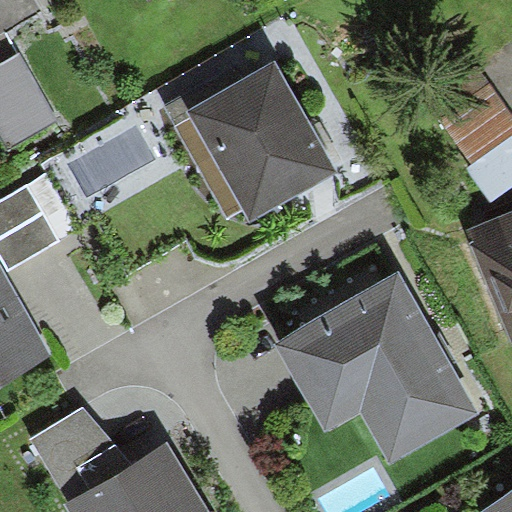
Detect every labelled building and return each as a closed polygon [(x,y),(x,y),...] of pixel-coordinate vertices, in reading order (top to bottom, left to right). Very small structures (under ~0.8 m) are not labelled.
[(0,139),(13,163),(64,135),(21,56),(0,67),(0,139)] [(268,72),(201,111),(255,205),(322,167),(268,72)] [(511,94),(510,90),(451,121),(493,200),(511,190),(511,94)] [(511,234),(484,245),(511,317),(511,234)] [(394,278),(282,345),(327,421),(365,399),(395,448),(469,404),(394,278)] [(0,286),(0,375),(38,353),(0,286)] [(196,511),(161,452),(71,505),(74,511),(196,511)] [(511,511),(511,482),(474,505),(478,511),(511,511)]
